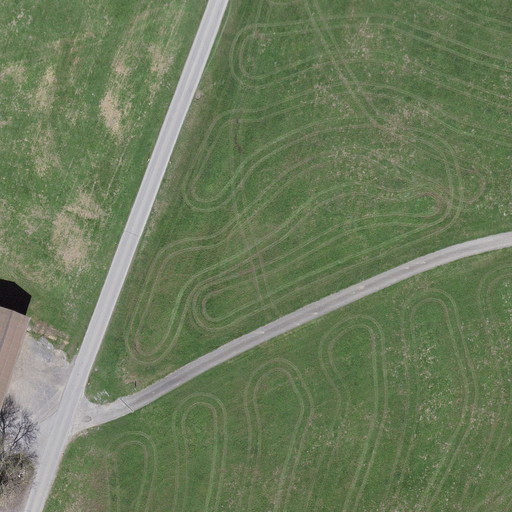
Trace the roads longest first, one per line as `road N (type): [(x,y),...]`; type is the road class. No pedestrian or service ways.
road 1 (unclassified): [(37,511),(216,0)]
road 2 (track): [(69,417),(131,412),(404,274),(511,245)]
